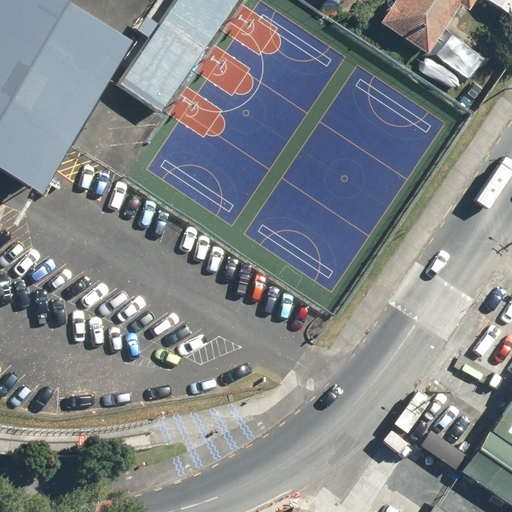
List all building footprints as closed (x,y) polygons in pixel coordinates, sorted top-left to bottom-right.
[(38,1),(35,0),(0,0),(0,183),(31,202),(102,80),(120,49),(38,1)] [(234,0),(174,0),(155,28),(151,34),(146,41),(114,87),(156,115),(234,0)] [(456,8),(465,13),(472,0),(395,0),(378,27),(424,57),(456,8)] [(511,0),(479,0),(511,22),(511,0)] [(143,39),(146,41),(151,34),(155,28),(152,26),(142,19),(138,26),(133,33),(143,39)] [(511,387),(457,468),(511,504),(511,387)]
